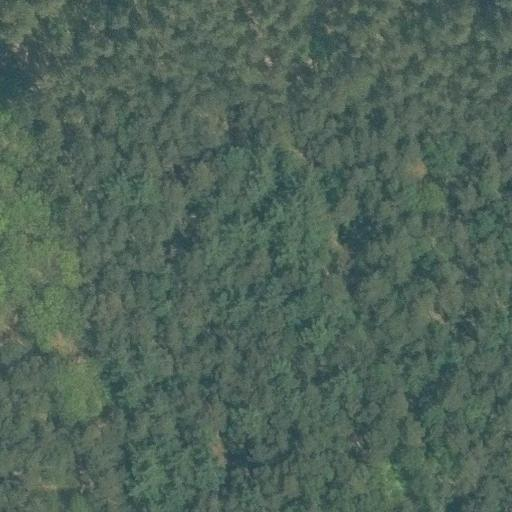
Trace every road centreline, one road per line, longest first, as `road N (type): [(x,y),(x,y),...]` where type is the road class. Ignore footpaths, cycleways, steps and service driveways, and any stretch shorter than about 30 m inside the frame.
road 1 (track): [(451,511),(244,0)]
road 2 (track): [(90,511),(0,174)]
